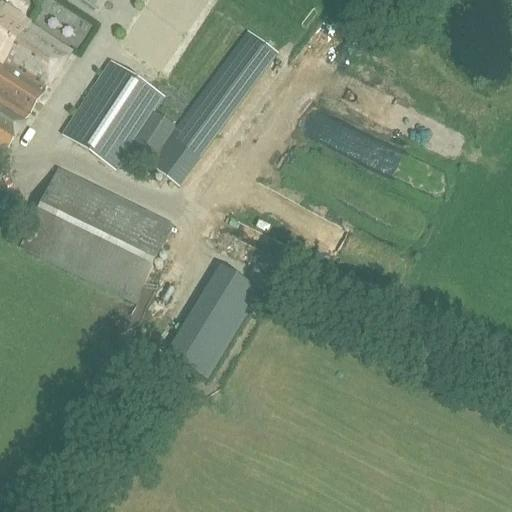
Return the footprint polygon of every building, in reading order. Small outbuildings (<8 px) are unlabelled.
[(84,0),(102,11),(109,0),(84,0)] [(164,0),(159,10),(183,23),(180,29),(192,35),(195,29),(201,32),(217,2),(212,0),(164,0)] [(0,6),(0,144),(8,149),(72,50),(1,5),(0,6)] [(193,190),(282,56),(253,37),(190,131),(166,115),(140,155),(193,190)] [(164,100),(111,66),(64,137),(116,172),(129,152),(156,112),(164,100)] [(173,228),(59,173),(22,250),(135,305),(173,228)]
